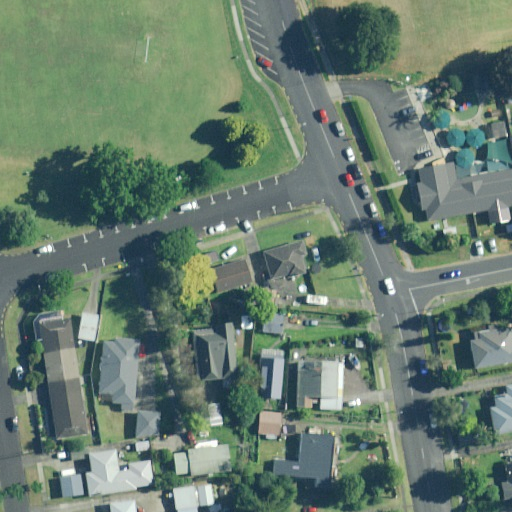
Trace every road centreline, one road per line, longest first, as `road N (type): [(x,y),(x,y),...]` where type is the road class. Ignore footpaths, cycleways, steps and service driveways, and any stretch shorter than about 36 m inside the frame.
road 1 (residential): [(0,278),(342,180)]
road 2 (residential): [(386,292),(433,511)]
road 3 (residential): [(275,0),(342,180)]
road 4 (residential): [(511,267),(386,292)]
road 5 (residential): [(342,180),(386,292)]
